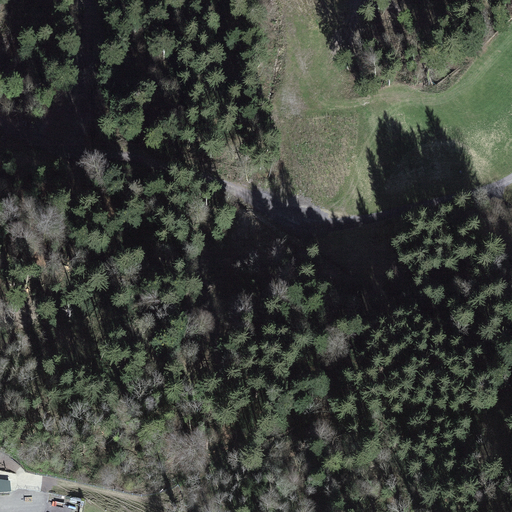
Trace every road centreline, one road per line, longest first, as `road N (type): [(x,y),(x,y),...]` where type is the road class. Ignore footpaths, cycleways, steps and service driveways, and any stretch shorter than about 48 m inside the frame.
road 1 (track): [(0,122),(60,153),(135,158),(272,204),(297,222),(346,226),(511,177)]
road 2 (track): [(27,511),(66,482),(154,498),(202,478),(284,463),(331,478),(364,473),(416,420),(511,414)]
